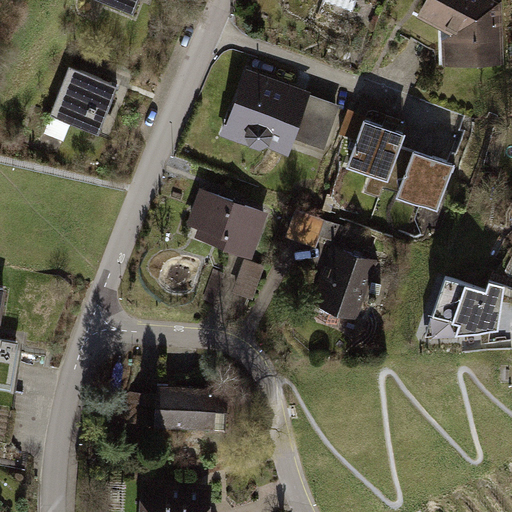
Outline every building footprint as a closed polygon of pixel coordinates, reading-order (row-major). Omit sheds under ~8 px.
[(109,0),(133,10),(137,0),(109,0)] [(495,0),(428,0),(422,12),(457,30),(448,38),(449,60),(497,57),(496,1),(495,0)] [(71,66),(53,112),(100,131),(119,85),(71,66)] [(307,94),(249,74),(230,127),(287,148),(292,133),(325,145),(337,112),(304,100),(307,94)] [(406,131),(365,116),(348,162),(388,177),(384,188),(398,193),(411,156),(398,151),(406,131)] [(454,161),(415,147),(411,156),(398,193),(437,207),(454,161)] [(263,213),(203,193),(192,223),(229,236),(226,244),(249,252),(263,213)] [(373,261),(332,248),(316,301),(356,314),(373,261)] [(242,257),(230,290),(255,298),(267,266),(242,257)] [(220,299),(228,272),(217,268),(208,296),(220,299)] [(484,289),(444,276),(425,333),(497,329),(503,285),(487,280),(484,289)] [(0,302),(2,286),(0,285),(0,383),(9,385),(16,339),(0,336),(0,302)] [(211,390),(159,387),(157,421),(209,423),(211,390)] [(204,511),(205,488),(145,485),(143,511),(204,511)]
